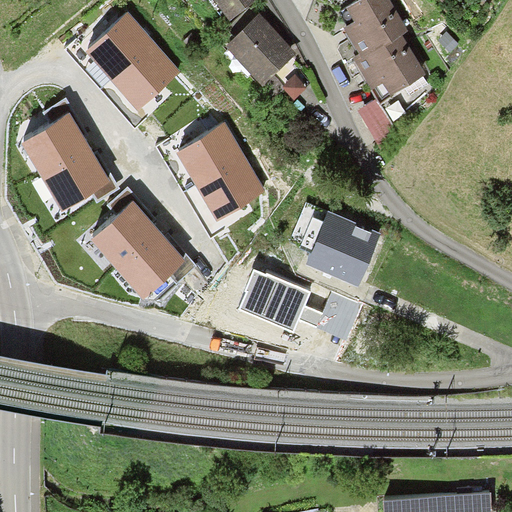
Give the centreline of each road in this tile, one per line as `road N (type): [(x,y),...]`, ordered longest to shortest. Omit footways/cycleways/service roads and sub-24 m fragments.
road 1 (residential): [(14,299),(128,314),(377,379),(511,371)]
road 2 (residential): [(280,0),(393,204),(511,284)]
road 3 (tertiary): [(14,299),(13,511)]
